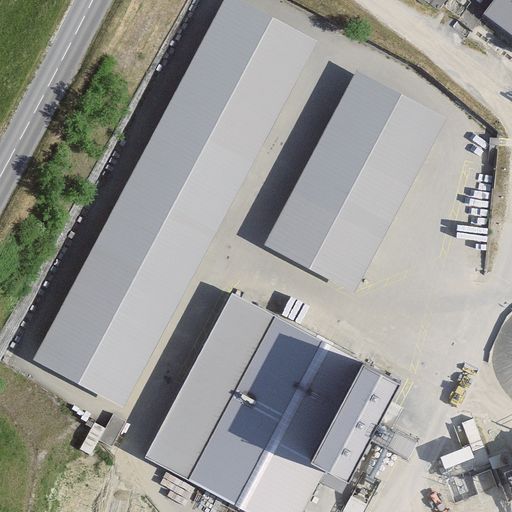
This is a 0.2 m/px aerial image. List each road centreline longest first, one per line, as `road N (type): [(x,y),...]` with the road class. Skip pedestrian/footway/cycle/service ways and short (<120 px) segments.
road 1 (tertiary): [(81,0),(0,162)]
road 2 (unknown): [(511,101),(381,0)]
